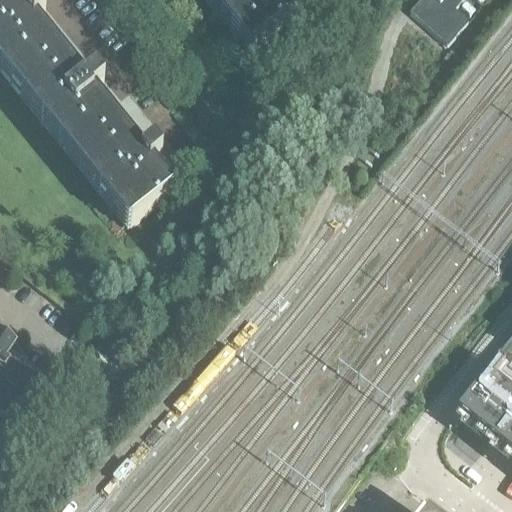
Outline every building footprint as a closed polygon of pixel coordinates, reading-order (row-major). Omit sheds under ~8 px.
[(23,22),(5,0),(0,0),(0,74),(129,233),(169,201),(148,176),(160,167),(151,156),(139,165),(90,105),(102,95),(93,84),(81,94),(32,33),(44,23),(35,12),(23,22)] [(204,0),(251,58),(290,26),(280,13),(292,3),(289,0),(273,0),(271,2),(269,0),(204,0)] [(455,15),(467,0),(424,0),(409,18),(447,51),(468,27),(455,15)] [(132,365),(104,343),(96,354),(123,376),(132,365)] [(0,445),(7,450),(23,428),(19,425),(40,393),(40,392),(21,379),(23,376),(5,356),(0,348),(0,445)] [(511,354),(461,420),(456,425),(511,469),(511,354)] [(120,379),(93,358),(89,355),(73,375),(104,400),(120,379)] [(101,404),(74,382),(65,393),(93,415),(101,404)]
